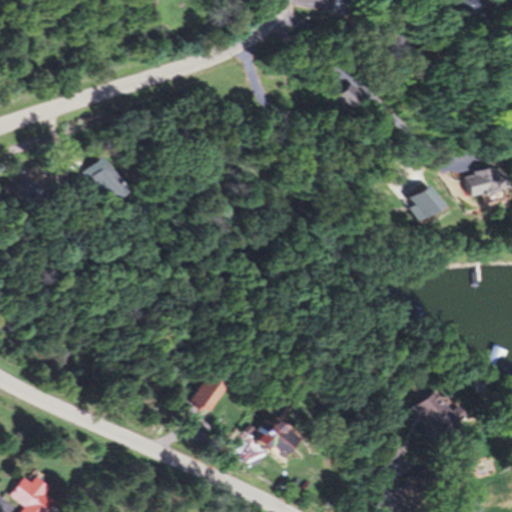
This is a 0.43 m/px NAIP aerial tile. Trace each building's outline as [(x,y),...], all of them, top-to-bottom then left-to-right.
[(331,0),(332,14),(358,14),(358,0),(331,0)] [(488,0),(452,0),(449,9),(481,21),(488,0)] [(322,83),(352,114),(367,99),(337,68),(322,83)] [(87,174),(107,204),(127,190),(107,160),(87,174)] [(458,197),(471,194),(472,198),(497,192),(491,166),(453,174),(458,197)] [(397,202),(415,226),(441,207),(423,183),(397,202)] [(492,366),(507,359),(501,347),(486,355),(492,366)] [(182,401),(201,413),(217,389),(198,377),(182,401)] [(460,422),(433,386),(403,408),(430,445),(460,422)] [(244,437),(274,462),(292,441),(261,416),(244,437)] [(45,511),(53,503),(42,495),(47,489),(33,478),(28,484),(20,478),(6,496),(22,508),(18,511),(45,511)]
